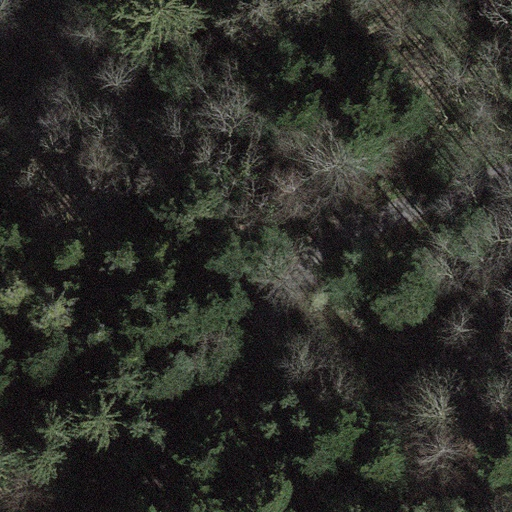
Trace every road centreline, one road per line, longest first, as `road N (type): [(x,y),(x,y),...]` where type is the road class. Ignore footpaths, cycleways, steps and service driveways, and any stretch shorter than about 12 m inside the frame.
road 1 (track): [(63,511),(107,444),(248,268),(461,152),(511,138)]
road 2 (trunk): [(0,326),(511,154)]
